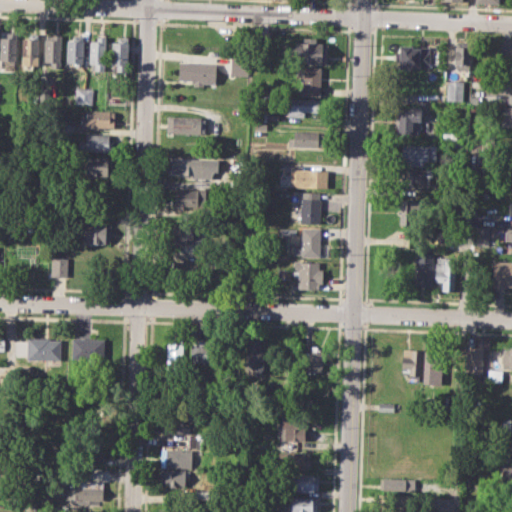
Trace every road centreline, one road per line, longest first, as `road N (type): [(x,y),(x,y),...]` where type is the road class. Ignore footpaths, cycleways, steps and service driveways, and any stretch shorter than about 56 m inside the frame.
road 1 (residential): [(0,3),(511,23)]
road 2 (tertiary): [(365,0),(345,511)]
road 3 (residential): [(148,0),(130,511)]
road 4 (residential): [(0,301),(511,318)]
